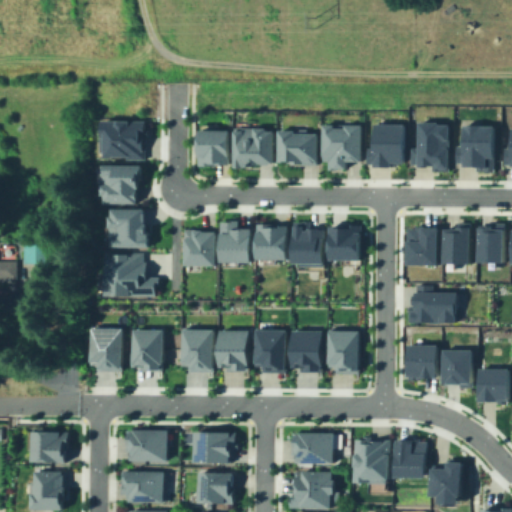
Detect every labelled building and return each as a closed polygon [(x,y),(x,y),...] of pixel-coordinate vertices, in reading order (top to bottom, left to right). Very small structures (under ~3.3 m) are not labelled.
[(127,157),(127,154),(104,154),(104,118),(149,119),(149,154),(148,154),(148,158),(127,157)] [(409,165),(409,146),(415,146),(415,120),(435,120),(435,123),(446,123),(446,170),(430,170),(430,165),(409,165)] [(400,122),(400,161),(395,161),(395,165),(365,165),(365,146),(369,146),(369,122),(400,122)] [(323,159),(319,159),(320,123),(330,123),(330,125),(341,125),(341,123),(358,123),(357,160),(343,159),(343,167),(323,167),(323,159)] [(454,164),(454,145),(459,145),(459,124),(491,124),(491,170),(475,170),(475,164),(454,164)] [(263,130),(270,130),(270,163),(250,162),(250,166),(231,166),(231,127),(250,127),(250,130),(252,130),(252,127),(263,127),(263,130)] [(511,164),(502,164),(502,148),(507,148),(507,127),(511,127),(511,164)] [(192,128),(210,128),(210,129),(225,129),(225,163),(208,163),(208,164),(191,163),(192,128)] [(301,131),(313,131),(313,163),(286,162),(286,160),(275,160),(276,128),(288,129),(288,128),(301,128),(301,131)] [(141,163),(147,163),(147,179),(144,179),(144,189),(141,188),(141,201),(108,201),(108,162),(141,162),(141,163)] [(149,215),(149,222),(152,222),(152,228),(153,228),(153,245),(113,245),(113,241),(107,241),(107,225),(115,225),(115,222),(116,214),(119,214),(119,206),(149,207),(149,215)] [(227,233),(225,233),(225,219),(235,219),(235,231),(238,231),(238,226),(257,226),(257,260),(238,260),(226,260),(227,233)] [(279,257),(262,257),(262,222),(281,222),(281,223),(293,223),(293,258),(279,257)] [(465,262),(440,262),(440,227),(453,227),(453,222),(465,222),(465,262)] [(502,260),(474,260),(474,226),(488,226),(488,222),(502,222),(502,260)] [(335,224),(363,224),(363,231),(366,231),(366,257),(363,257),(334,257),(335,224)] [(309,229),(313,229),(313,227),(325,227),(325,229),(331,229),(331,262),(329,261),(329,265),(302,265),(302,261),(295,261),(295,225),(309,225),(309,229)] [(432,263),(402,263),(402,239),(405,239),(405,228),(414,228),(414,225),(432,225),(432,263)] [(206,230),(219,230),(218,264),(200,264),(200,263),(186,263),(186,228),(206,228),(206,230)] [(24,239),(47,239),(47,261),(24,261),(24,239)] [(109,274),(109,251),(146,251),(146,261),(150,261),(150,276),(160,276),(160,295),(123,295),(105,295),(105,274),(109,274)] [(0,263),(18,263),(18,280),(0,280),(0,263)] [(451,321),(407,321),(407,307),(412,307),(412,304),(409,304),(409,294),(412,294),(412,290),(415,290),(415,284),(432,284),(432,290),(451,290),(451,321)] [(96,327),(127,327),(127,360),(127,369),(103,369),(103,363),(95,363),(95,355),(96,355),(96,327)] [(167,362),(167,369),(145,369),(145,363),(136,363),(136,328),(147,328),(168,328),(167,362)] [(195,370),(195,365),(188,365),(188,328),(218,328),(217,365),(216,365),(216,370),(195,370)] [(239,364),(221,364),(221,328),(253,329),(253,364),(253,368),(239,368),(239,364)] [(270,362),(261,362),(260,328),(290,328),(290,362),(276,362),(276,367),(270,367),(270,362)] [(327,329),(328,364),(295,364),(294,330),(327,329)] [(363,329),(362,361),(364,361),(364,370),(340,370),(340,365),(333,364),(334,329),(363,329)] [(440,377),(426,377),(426,381),(413,381),(413,377),(411,377),(411,345),(440,345),(440,377)] [(474,386),(462,386),(462,382),(445,382),(445,348),(474,348),(474,386)] [(511,402),(504,402),(504,398),(483,398),(483,367),(511,367),(511,402)] [(0,441),(0,426),(12,426),(12,441),(0,441)] [(160,429),(160,428),(173,428),(173,444),(164,444),(164,459),(127,459),(127,428),(160,429)] [(68,444),(65,444),(65,461),(33,461),(33,429),(66,430),(68,430),(68,444)] [(209,460),(194,460),(195,439),(197,439),(197,430),(228,430),(240,431),(239,451),(240,451),(240,460),(209,460)] [(300,451),(296,451),(296,430),(300,430),(338,431),(337,461),(300,460),(300,451)] [(359,437),(394,438),(394,453),(400,453),(400,477),(393,477),(393,482),(359,481),(359,437)] [(403,438),(434,438),(434,477),(403,477),(403,438)] [(439,468),(454,468),(454,461),(470,461),(470,495),(467,495),(467,503),(448,503),(448,495),(439,495),(439,468)] [(128,470),(129,469),(164,470),(164,500),(128,500),(128,491),(121,491),(122,470),(128,470)] [(335,470),(334,506),(298,505),(299,469),(335,470)] [(35,470),(63,470),(62,508),(34,508),(35,470)] [(202,472),(239,471),(239,501),(203,501),(202,472)]
